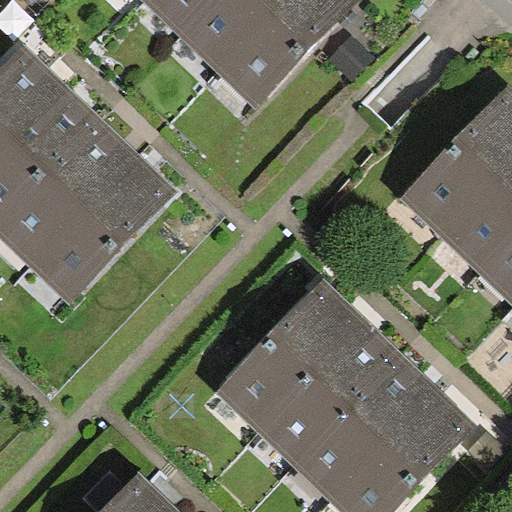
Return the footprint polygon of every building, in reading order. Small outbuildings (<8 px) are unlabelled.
[(136,0),(257,116),(366,5),(360,0),(136,0)] [(0,79),(0,240),(73,310),(179,199),(147,169),(124,147),(73,99),(53,79),(25,53),(0,79)] [(511,91),(509,88),(399,203),(511,309),(511,91)] [(223,400),(338,511),(397,511),(476,432),(447,404),(423,381),(373,332),(352,312),(331,291),(223,400)] [(110,511),(174,511),(167,504),(141,480),(110,511)]
